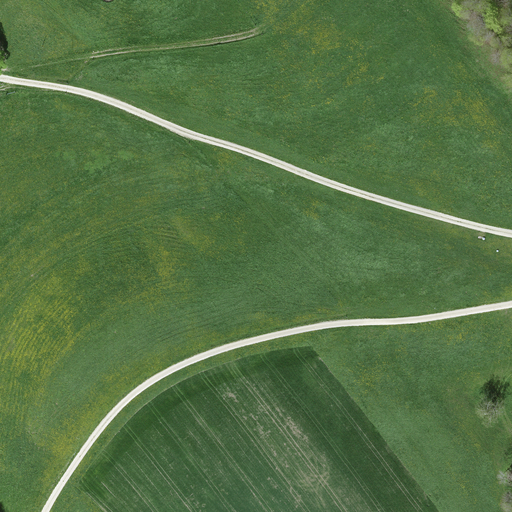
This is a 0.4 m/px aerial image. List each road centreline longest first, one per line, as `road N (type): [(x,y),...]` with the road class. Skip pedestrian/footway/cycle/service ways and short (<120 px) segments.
road 1 (track): [(44,511),(106,418),(138,387),(189,359),(291,330),(511,303)]
road 2 (track): [(511,233),(355,191),(104,98),(0,77)]
road 3 (track): [(293,2),(252,34),(0,74)]
